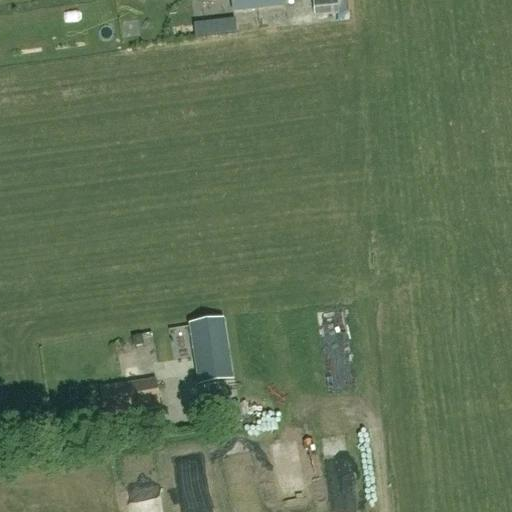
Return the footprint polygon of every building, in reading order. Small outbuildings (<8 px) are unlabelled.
[(231,0),(232,14),(268,11),(268,15),(278,14),(277,10),(282,10),(281,0),(231,0)] [(337,1),(314,4),(315,16),(339,14),(337,1)] [(236,33),(235,22),(223,23),(225,35),(236,33)] [(224,321),(190,326),(200,386),(233,380),(224,321)] [(159,409),(155,382),(102,390),(106,418),(159,409)] [(243,418),(242,405),(222,406),(223,419),(243,418)] [(139,488),(144,511),(166,511),(161,483),(139,488)]
